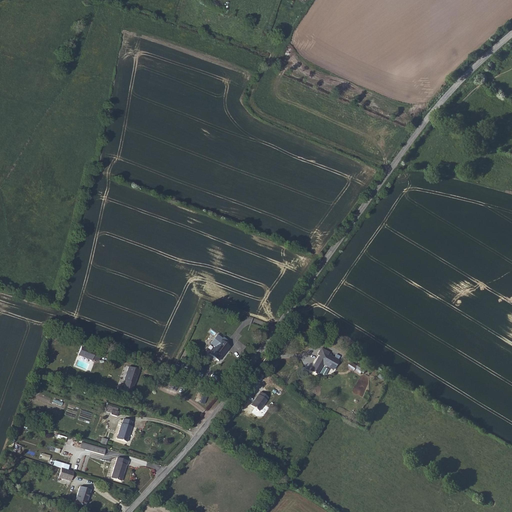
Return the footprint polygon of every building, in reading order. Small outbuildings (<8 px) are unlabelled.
[(224,342),(226,339),(223,337),(222,338),(216,335),(209,344),(214,347),(209,354),(218,361),(226,350),(229,346),(226,344),(224,342)] [(92,359),(96,348),(82,343),(77,355),(91,361),(92,359)] [(96,348),(92,359),(97,361),(102,350),(96,348)] [(328,355),(328,353),(329,353),(321,349),(317,355),(318,356),(310,371),(316,375),(322,364),(333,370),(338,361),(337,360),(339,357),(335,355),(334,358),(330,356),(328,355)] [(181,369),(195,375),(197,368),(183,363),(181,369)] [(355,371),(356,370),(357,369),(362,372),(366,366),(360,363),(358,366),(353,363),(350,367),(355,371)] [(134,381),(134,382),(135,382),(139,370),(128,367),(124,380),(125,381),(122,391),(130,394),(134,383),(133,383),(134,381)] [(202,403),(207,390),(198,386),(196,390),(202,392),(198,402),(202,403)] [(268,398),(260,392),(258,395),(250,405),(259,411),(266,400),(268,398)] [(104,411),(110,413),(111,410),(117,412),(118,409),(106,405),(104,411)] [(132,422),(123,419),(122,424),(121,423),(116,439),(126,442),(131,427),(131,426),(132,422)] [(80,449),(90,452),(92,446),(81,443),(80,449)] [(92,446),(90,452),(104,455),(105,450),(92,446)] [(127,461),(117,458),(111,478),(120,481),(125,465),(126,465),(127,461)] [(73,472),(61,468),(58,478),(70,481),(73,472)] [(90,490),(79,486),(74,503),(84,506),(87,498),(90,490)]
